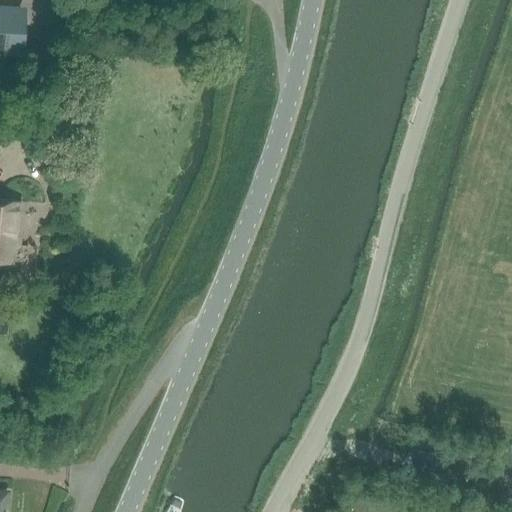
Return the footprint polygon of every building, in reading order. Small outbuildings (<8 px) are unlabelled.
[(0,58),(18,59),(21,12),(0,10),(0,58)] [(17,241),(21,203),(0,200),(0,261),(11,263),(14,240),(17,241)] [(420,434),(417,452),(464,460),(467,442),(420,434)] [(495,511),(425,499),(424,503),(358,490),(352,511),(495,511)] [(0,491),(0,511),(10,511),(12,492),(0,491)]
